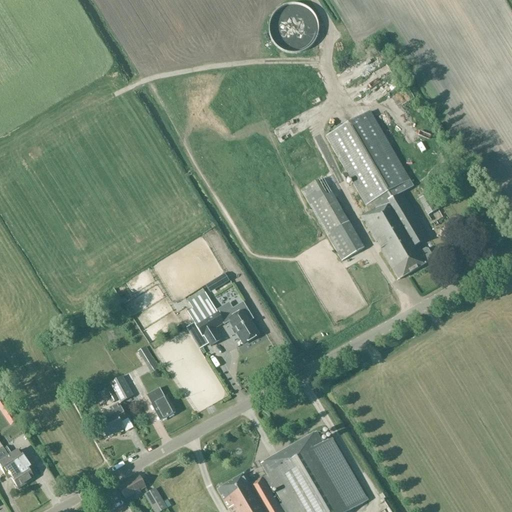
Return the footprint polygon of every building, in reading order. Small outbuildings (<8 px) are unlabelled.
[(347,67),(353,77),(380,61),(374,51),(347,67)] [(384,64),(363,75),(369,86),(389,75),(384,64)] [(413,187),(376,124),(369,112),(325,138),(369,212),(361,217),(398,280),(428,263),(427,261),(431,259),(431,256),(427,249),(425,249),(421,251),(418,246),(428,240),(401,194),(413,187)] [(410,136),(417,145),(422,141),(415,132),(410,136)] [(364,250),(322,179),(301,191),(342,262),(364,250)] [(418,200),(428,216),(440,209),(437,203),(440,202),(439,199),(435,201),(431,193),(418,200)] [(210,294),(229,282),(224,275),(205,286),(210,294)] [(220,318),(212,304),(205,293),(189,304),(192,310),(187,313),(198,331),(202,337),(204,336),(210,347),(221,341),(214,330),(223,325),(229,322),(233,329),(231,330),(234,335),(236,334),(243,344),(258,335),(249,321),(252,319),(242,304),(220,318)] [(192,322),(185,327),(191,337),(198,332),(192,322)] [(139,350),(143,361),(151,358),(146,347),(139,350)] [(121,377),(109,384),(120,404),(132,398),(130,393),(121,377)] [(160,421),(175,413),(167,398),(165,399),(159,389),(146,396),(160,421)] [(110,410),(112,415),(98,423),(106,439),(117,433),(118,434),(124,430),(120,423),(127,420),(118,405),(110,410)] [(19,421),(12,410),(3,416),(11,427),(19,421)] [(332,438),(323,444),(316,433),(260,465),(266,476),(251,485),(244,474),(217,490),(229,511),(281,511),(270,493),(275,490),(288,511),(349,511),(367,502),(332,438)] [(0,439),(2,444),(11,441),(9,435),(0,438),(0,439)] [(26,485),(0,445),(0,467),(7,479),(10,477),(18,490),(26,485)] [(18,450),(8,457),(26,485),(34,479),(28,470),(30,469),(18,450)] [(208,511),(193,475),(181,480),(193,511),(208,511)] [(138,476),(118,488),(125,500),(135,494),(137,497),(141,494),(139,492),(145,488),(138,476)] [(144,496),(153,511),(162,511),(166,510),(155,489),(144,496)]
